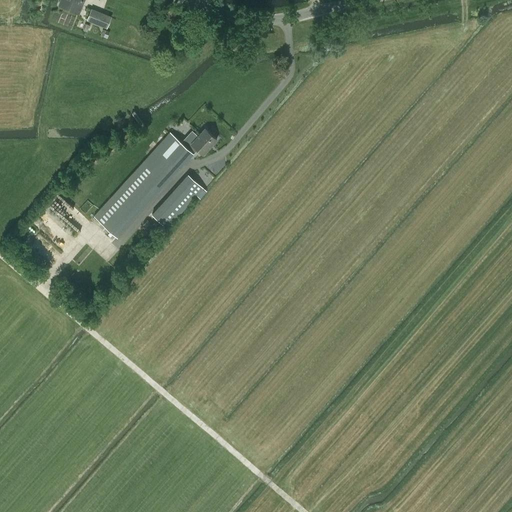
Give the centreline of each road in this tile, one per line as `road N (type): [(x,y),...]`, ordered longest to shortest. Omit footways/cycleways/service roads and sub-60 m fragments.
road 1 (track): [(44,281),(96,224),(119,243),(199,156),(221,159),(296,72),(290,15)]
road 2 (track): [(315,511),(0,244)]
road 3 (unclassified): [(367,0),(304,15),(188,0)]
